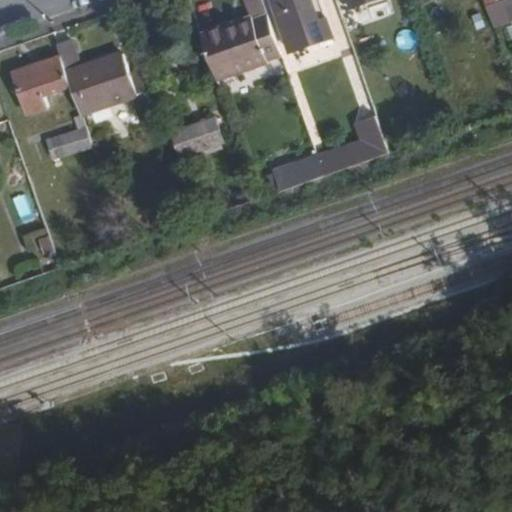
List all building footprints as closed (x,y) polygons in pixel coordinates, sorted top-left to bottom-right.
[(245,0),(251,17),(254,16),(255,21),(268,17),(262,0),(245,0)] [(274,0),(273,0),(284,32),(290,53),(334,39),(321,0),(274,0)] [(511,0),(500,0),(486,5),(492,22),(511,15),(511,0)] [(231,24),(232,29),(255,21),(254,16),(251,17),(231,24)] [(201,34),(215,78),(282,56),(268,17),(255,21),(232,29),(231,24),(201,34)] [(61,58),(67,75),(78,71),(77,67),(80,66),(71,42),(57,46),(61,58)] [(133,98),(138,96),(124,56),(78,71),(67,75),(71,87),(81,116),(133,98)] [(14,75),(28,116),(47,109),(43,96),(71,87),(67,75),(61,58),(14,75)] [(138,96),(133,98),(142,125),(146,123),(156,120),(147,93),(138,96)] [(171,130),(179,155),(223,140),(215,115),(171,130)] [(88,129),(50,139),(56,158),(94,148),(88,129)] [(386,138),(318,162),(323,176),(391,153),(386,138)]
